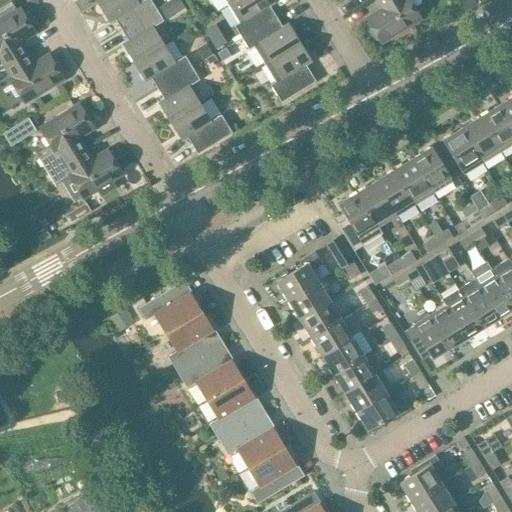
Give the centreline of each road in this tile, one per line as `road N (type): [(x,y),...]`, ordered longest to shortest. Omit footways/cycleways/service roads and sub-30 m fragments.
road 1 (residential): [(354,469),(333,461),(180,200)]
road 2 (residential): [(58,0),(180,200)]
road 3 (tertiary): [(180,200),(371,96)]
road 4 (tertiary): [(0,298),(180,200)]
road 5 (residential): [(354,469),(511,373)]
road 6 (tertiary): [(371,96),(511,20)]
